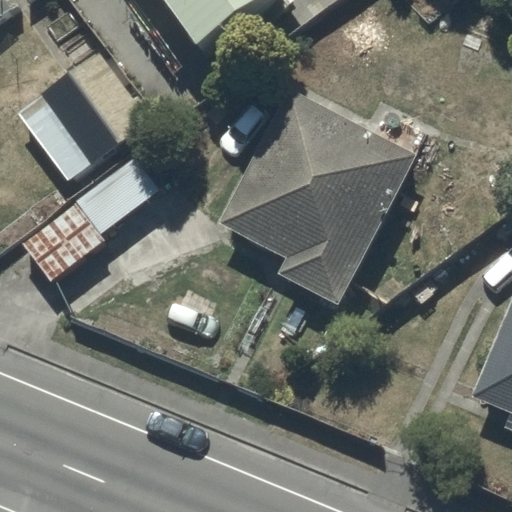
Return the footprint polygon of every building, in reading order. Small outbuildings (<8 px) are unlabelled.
[(0,0),(0,15),(15,4),(12,0),(0,0)] [(174,0),(206,43),(263,0),(174,0)] [(104,52),(22,112),(72,180),(154,119),(104,52)] [(290,91),(223,222),(292,258),(284,273),(343,304),(419,159),(290,91)] [(511,164),(498,174),(511,194),(511,164)] [(511,308),(476,397),(511,411),(511,418),(508,429),(511,430),(511,308)]
